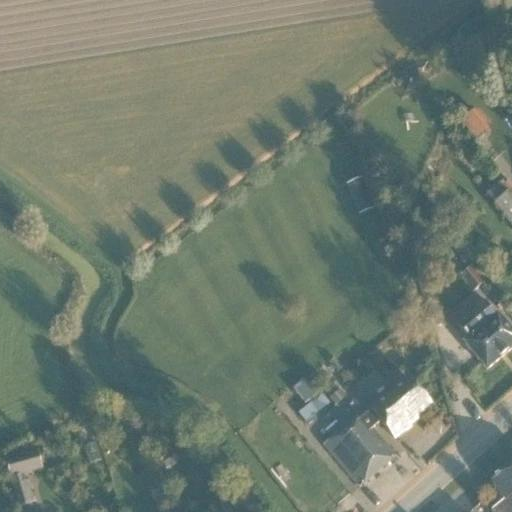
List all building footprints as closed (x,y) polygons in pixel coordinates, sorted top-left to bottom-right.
[(470,115),(459,123),(474,145),(485,137),(470,115)] [(368,194),(362,181),(346,188),(351,201),(368,194)] [(511,196),(502,183),(485,196),(493,205),(511,229),(511,196)] [(462,283),(471,295),(480,288),(471,276),(462,283)] [(494,319),(481,303),(454,326),(467,341),(463,344),(486,372),(511,349),(511,334),(497,316),(494,319)] [(359,489),(394,459),(371,431),(379,425),(394,442),(409,430),(406,426),(428,407),(405,380),(403,382),(400,381),(391,389),(391,392),(368,411),(369,413),(362,419),(359,416),(350,424),(336,407),(328,414),(335,423),(323,433),(330,441),(323,446),(359,489)] [(329,400),(335,407),(346,399),(340,391),(329,400)] [(305,425),(330,405),(322,396),(298,415),(305,425)] [(24,476),(40,471),(38,465),(33,449),(6,458),(3,459),(5,466),(10,481),(24,476)] [(159,460),(166,471),(175,466),(169,455),(159,460)] [(511,511),(511,469),(490,484),(504,504),(491,511),(511,511)]
